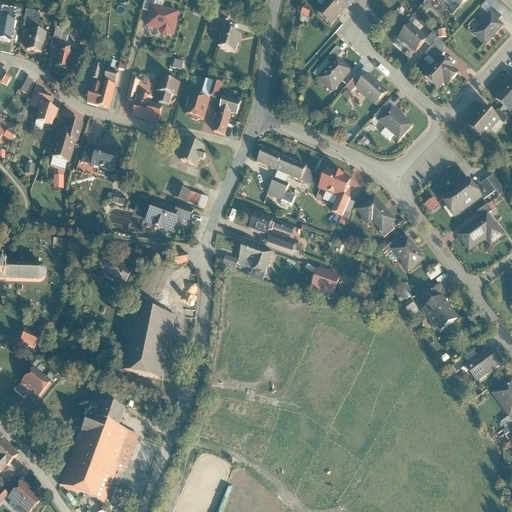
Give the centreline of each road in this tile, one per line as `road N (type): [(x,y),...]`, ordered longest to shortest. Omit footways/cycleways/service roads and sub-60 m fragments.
road 1 (residential): [(247,155),(207,253),(198,373),(144,511)]
road 2 (residential): [(247,155),(84,108),(50,79),(0,57)]
road 3 (residential): [(257,119),(297,129),(387,182)]
road 4 (residential): [(387,182),(466,289)]
road 5 (residential): [(349,35),(444,124)]
road 6 (tertiary): [(276,0),(257,119)]
